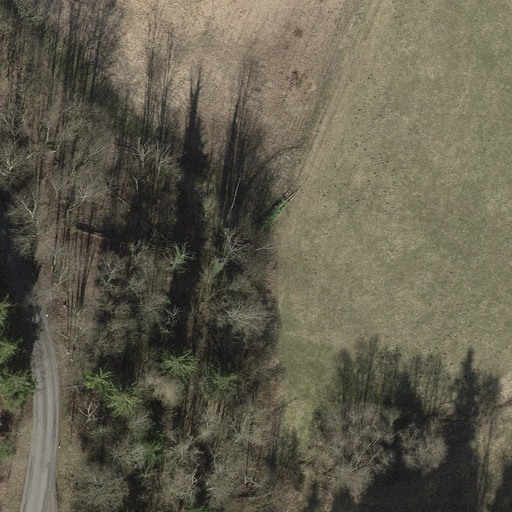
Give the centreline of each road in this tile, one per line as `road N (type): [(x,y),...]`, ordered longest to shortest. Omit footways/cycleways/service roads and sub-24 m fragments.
road 1 (track): [(371,0),(266,255),(254,424),(233,511)]
road 2 (tertiary): [(0,218),(35,314),(49,392),(34,511)]
